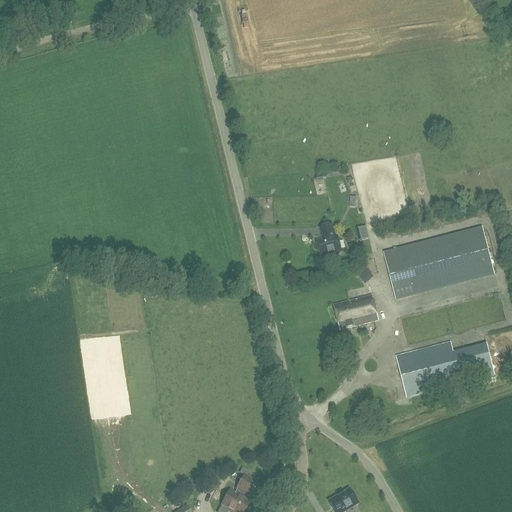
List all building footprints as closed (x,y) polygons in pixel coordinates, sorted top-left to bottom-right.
[(367,224),(359,225),(361,238),(370,236),(367,224)] [(334,238),(331,226),(319,230),(322,241),(316,243),(320,258),(332,255),(332,256),(339,254),(338,253),(340,253),(336,237),(334,238)] [(395,301),(493,275),(480,228),(383,254),(395,301)] [(339,329),(378,321),(372,295),(333,304),(339,329)] [(474,297),(452,297),(452,309),(474,309),(474,297)] [(470,319),(488,319),(488,311),(470,311),(470,319)] [(401,323),(407,344),(454,330),(450,318),(434,323),(432,315),(425,317),(425,316),(401,323)] [(399,355),(408,353),(406,347),(397,349),(399,355)] [(411,398),(421,394),(412,371),(402,375),(411,398)] [(280,486),(291,470),(281,464),(270,480),(280,486)] [(240,473),(244,476),(245,476),(248,471),(243,468),(240,473)] [(229,511),(244,511),(250,502),(249,502),(249,503),(246,502),(249,497),(250,497),(258,483),(244,476),(237,490),(235,493),(230,491),(222,505),(229,509),(228,511),(229,511)] [(329,501),(335,511),(343,511),(358,504),(349,489),(329,501)]
